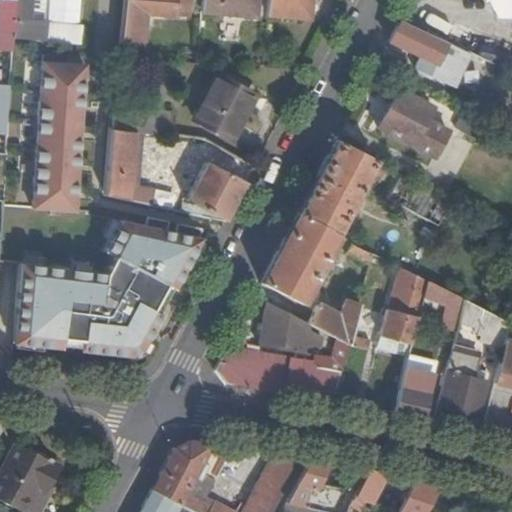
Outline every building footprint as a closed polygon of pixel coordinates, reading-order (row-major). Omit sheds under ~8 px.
[(0,0),(0,21),(12,22),(13,0),(0,0)] [(13,0),(12,22),(10,41),(43,43),(44,23),(41,23),(28,22),(28,0),(13,0)] [(41,0),(28,0),(28,22),(41,23),(41,0)] [(188,0),(122,0),(118,49),(142,50),(145,18),(187,22),(188,0)] [(255,0),(201,0),(200,15),(254,20),(255,0)] [(308,0),(265,0),(265,17),(307,20),(308,0)] [(511,46),(426,5),(415,30),(446,45),(463,54),(472,58),(491,67),(511,76),(511,46)] [(12,22),(0,21),(0,51),(9,52),(10,41),(12,22)] [(415,30),(399,21),(387,42),(435,66),(446,45),(415,30)] [(463,54),(446,45),(435,66),(453,75),(463,54)] [(61,57),(38,55),(26,206),(69,210),(81,67),(61,65),(61,57)] [(484,83),(491,67),(472,58),(465,74),(484,83)] [(203,127),(235,145),(260,102),(226,83),(203,127)] [(377,130),(434,159),(447,134),(427,123),(432,110),(396,91),(377,130)] [(139,135),(169,140),(173,116),(113,107),(110,130),(139,135)] [(487,126),(463,114),(454,129),(478,141),(487,126)] [(104,195),(147,205),(149,190),(128,185),(131,160),(138,161),(139,135),(110,130),(104,195)] [(384,168),(335,141),(296,215),(334,235),(367,175),(378,180),(384,168)] [(185,201),(223,224),(244,185),(204,163),(185,201)] [(423,204),(430,193),(390,172),(385,183),(423,204)] [(334,235),(296,215),(259,285),(296,305),(334,235)] [(98,274),(16,263),(9,341),(124,357),(135,351),(196,240),(118,220),(100,252),(109,256),(98,274)] [(344,256),(365,266),(371,255),(350,245),(344,256)] [(424,283),(400,270),(390,313),(387,312),(381,337),(409,345),(419,304),(424,283)] [(445,294),(424,283),(419,304),(441,311),(445,294)] [(461,303),(445,294),(441,311),(437,327),(455,331),(456,324),(461,303)] [(337,340),(347,346),(357,306),(347,301),(338,317),(315,305),(305,322),(304,324),(308,326),(337,340)] [(304,324),(265,303),(257,344),(303,354),(305,346),(319,348),(321,338),(307,330),(308,326),(304,324)] [(483,315),(461,303),(456,324),(472,328),(470,334),(478,336),(483,315)] [(507,327),(483,315),(478,336),(477,342),(502,348),(503,342),(507,327)] [(356,316),(354,326),(364,328),(366,318),(356,316)] [(351,337),(349,347),(367,350),(369,340),(351,337)] [(409,345),(381,337),(377,351),(406,358),(409,345)] [(347,346),(337,340),(331,358),(315,355),(313,366),(339,370),(341,371),(347,346)] [(502,348),(493,387),(511,391),(511,343),(503,342),(502,348)] [(444,375),(472,381),(477,355),(450,348),(444,375)] [(313,366),(223,351),(213,370),(222,386),(334,403),(339,370),(313,366)] [(398,387),(428,395),(433,376),(403,368),(398,387)] [(444,375),(436,408),(477,417),(484,384),(472,381),(444,375)] [(398,387),(391,414),(423,420),(428,395),(398,387)] [(0,469),(0,502),(18,511),(38,511),(46,498),(42,496),(59,465),(14,443),(0,469)] [(269,511),(298,458),(279,455),(248,511),(229,511),(204,499),(224,458),(208,449),(209,445),(190,443),(171,450),(149,490),(190,511),(269,511)] [(323,511),(332,511),(344,489),(316,483),(326,463),(305,460),(282,503),(317,511),(323,511)] [(367,502),(383,475),(365,471),(350,500),(360,505),(363,500),(367,502)] [(421,511),(435,486),(412,481),(395,511),(421,511)] [(190,511),(149,490),(137,511),(190,511)] [(316,511),(317,511),(282,503),(277,511),(316,511)]
